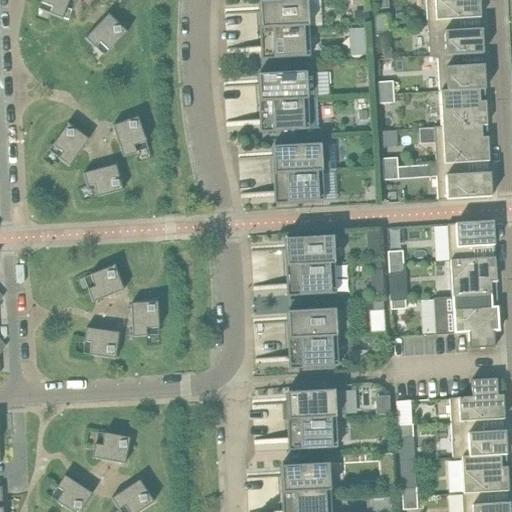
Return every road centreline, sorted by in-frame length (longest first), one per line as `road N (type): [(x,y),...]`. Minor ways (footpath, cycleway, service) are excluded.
road 1 (residential): [(219,376),(236,342),(236,284),(203,126),(200,0)]
road 2 (residential): [(495,0),(511,287)]
road 3 (residential): [(0,119),(15,396)]
road 4 (residential): [(15,396),(180,386),(219,376)]
road 5 (residential): [(234,511),(230,393),(219,376)]
